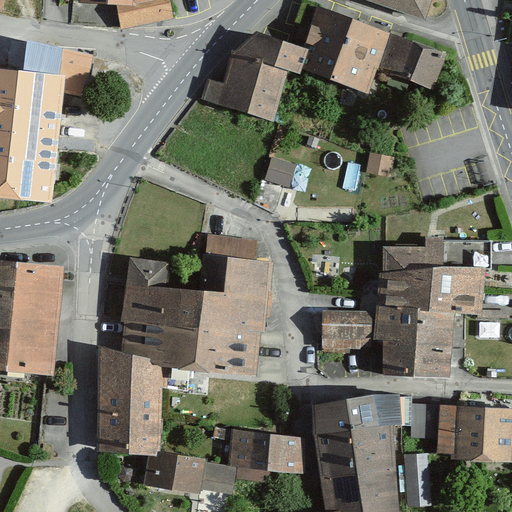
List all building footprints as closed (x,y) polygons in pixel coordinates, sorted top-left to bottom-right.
[(165,0),(160,0),(114,9),(119,31),(170,22),(165,0)] [(357,0),(420,22),(427,0),(357,0)] [(386,37),(315,10),(300,50),(303,51),(298,69),(364,96),(373,71),(386,37)] [(205,83),(201,100),(269,123),(282,72),(296,77),(298,69),(303,51),(300,50),(253,35),(230,55),(219,87),(205,83)] [(442,56),(386,37),(373,71),(429,92),(442,56)] [(88,58),(23,45),(20,69),(68,78),(76,70),(85,72),(88,58)] [(0,198),(46,203),(59,76),(0,71),(0,198)] [(292,169),(271,163),(265,184),(286,189),(292,169)] [(254,245),(206,239),(204,257),(251,263),(254,245)] [(440,242),(423,242),(423,252),(380,251),(380,276),(441,273),(440,242)] [(118,352),(95,348),(93,450),(146,457),(156,458),(156,454),(158,367),(252,376),(255,332),(263,333),(265,265),(251,263),(204,257),(199,257),(197,290),(163,289),(165,266),(126,261),(118,352)] [(58,269),(0,263),(0,372),(48,377),(58,269)] [(381,305),(372,305),(371,342),(379,343),(379,377),(447,379),(449,315),(475,315),(477,272),(441,273),(380,276),(375,276),(374,295),(381,295),(381,305)] [(368,341),(368,315),(320,314),(319,340),(368,341)] [(394,511),(388,427),(397,426),(395,395),(308,407),(321,511),(394,511)] [(511,412),(437,407),(435,456),(508,460),(511,412)] [(229,435),(226,469),(300,476),(303,442),(229,435)] [(201,468),(201,463),(156,454),(156,458),(146,457),(141,487),(195,497),(196,492),(201,468)] [(426,458),(403,459),(407,511),(429,510),(426,458)] [(196,492),(230,498),(232,473),(201,468),(196,492)]
